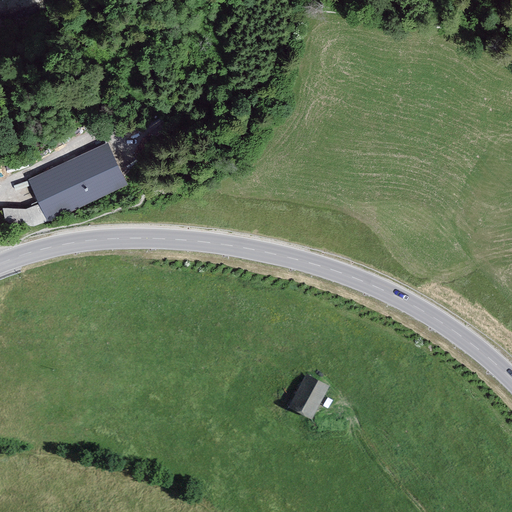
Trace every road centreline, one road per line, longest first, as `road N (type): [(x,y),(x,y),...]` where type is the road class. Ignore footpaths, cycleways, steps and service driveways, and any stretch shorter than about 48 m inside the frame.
road 1 (secondary): [(0,263),(89,239),(280,254),(364,280),(422,310),(511,376)]
road 2 (track): [(0,452),(62,454),(124,469),(217,511)]
road 3 (track): [(346,408),(421,511)]
